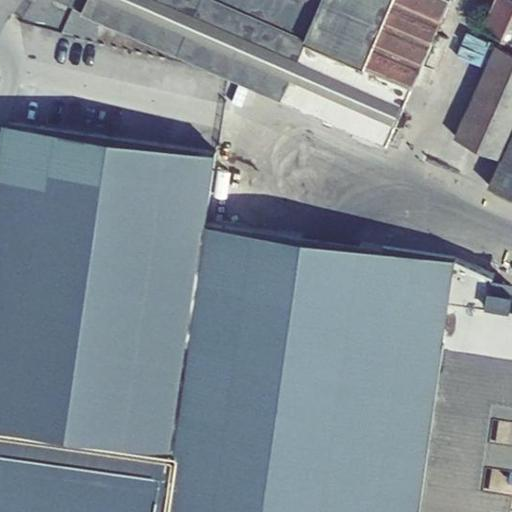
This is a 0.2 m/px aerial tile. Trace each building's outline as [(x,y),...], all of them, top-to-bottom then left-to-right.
[(66,0),(84,8),(83,10),(389,142),(413,83),(414,83),(449,0),(66,0)] [(511,0),(494,0),(487,16),(481,12),(476,22),(503,34),(501,40),(511,44),(511,0)] [(454,135),(502,157),(511,134),(511,49),(496,42),(454,135)] [(0,511),(494,511),(496,507),(510,509),(511,497),(511,328),(505,328),(503,345),(490,343),(491,331),(467,328),(465,341),(446,338),(451,298),(491,304),(496,266),(457,260),(207,225),(218,150),(6,120),(0,158),(0,511)] [(511,134),(502,157),(488,182),(511,192),(511,134)]
